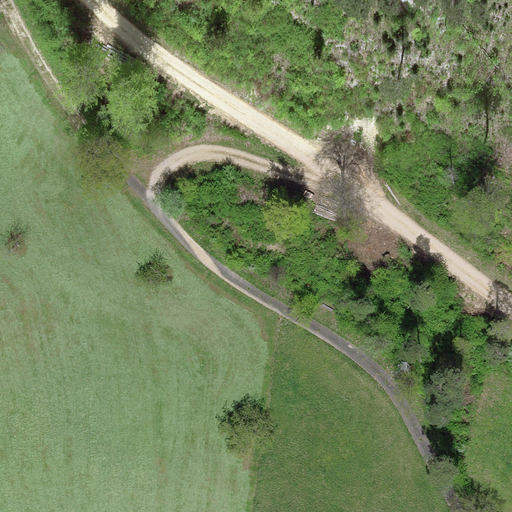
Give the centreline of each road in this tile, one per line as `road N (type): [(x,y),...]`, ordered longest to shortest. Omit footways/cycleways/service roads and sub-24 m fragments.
road 1 (track): [(10,0),(36,71),(134,198),(224,272),(385,379),(420,432),(454,511)]
road 2 (track): [(511,306),(331,170),(214,101),(95,0)]
road 3 (track): [(181,240),(159,207),(156,179),(172,162),(207,154),(355,187)]
